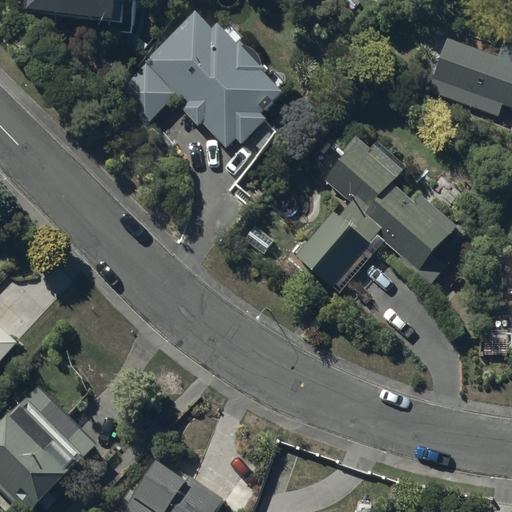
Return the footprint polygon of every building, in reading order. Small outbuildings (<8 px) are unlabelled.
[(30,15),(116,28),(116,25),(124,26),(126,0),(24,0),(23,9),(30,10),(30,15)] [(197,17),(145,63),(147,65),(116,94),(145,126),(177,97),(187,108),(183,111),(200,130),(205,125),(229,151),(238,142),(244,148),(269,125),(260,116),(272,105),(275,109),(287,98),(280,91),(287,85),(275,72),(269,78),(243,50),(242,52),(238,47),(244,41),(233,28),(225,35),(221,30),(214,36),(197,17)] [(500,61),(449,42),(429,93),(499,119),(504,107),(511,110),(511,53),(504,51),(500,61)] [(328,185),(353,207),(342,220),(335,215),(296,260),(333,292),(366,254),(374,261),(388,245),(403,259),(400,263),(431,290),(448,270),(436,259),(461,229),(425,198),(417,208),(393,187),(407,170),(379,147),(375,152),(359,139),(344,156),(349,160),(328,185)] [(0,371),(21,350),(0,329),(0,371)] [(39,389),(0,428),(0,488),(24,511),(37,511),(99,448),(39,389)] [(119,511),(222,511),(227,506),(194,482),(189,489),(159,468),(138,497),(133,493),(119,511)]
